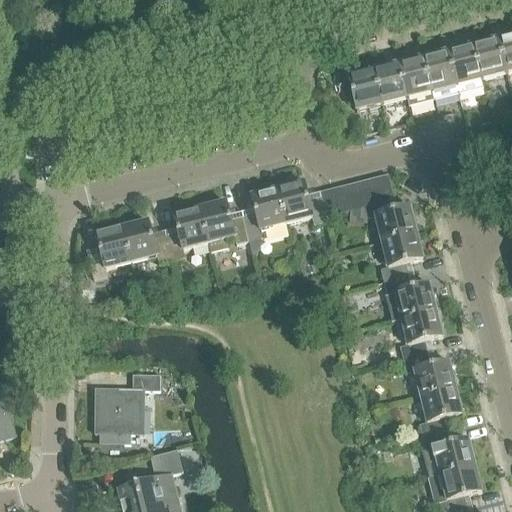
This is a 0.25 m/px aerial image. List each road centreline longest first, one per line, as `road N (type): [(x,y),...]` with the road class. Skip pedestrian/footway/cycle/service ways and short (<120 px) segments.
road 1 (residential): [(55,209),(60,138),(74,110),(292,53)]
road 2 (residential): [(46,496),(55,209)]
road 3 (residential): [(310,145),(55,209)]
road 4 (residential): [(468,250),(440,145),(342,168),(310,145)]
road 5 (residential): [(292,53),(500,0)]
road 6 (residential): [(511,423),(468,250)]
